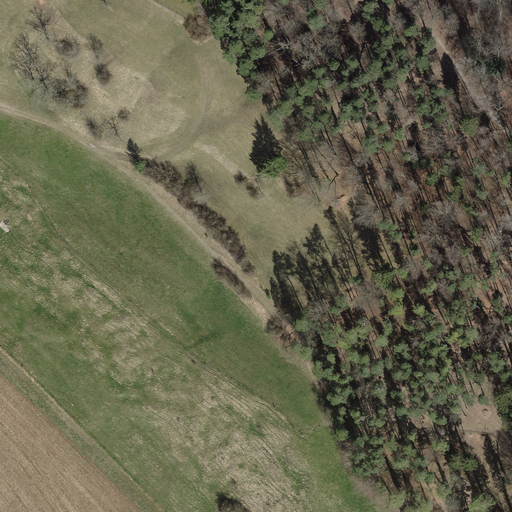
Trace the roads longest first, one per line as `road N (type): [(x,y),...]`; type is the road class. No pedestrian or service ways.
road 1 (track): [(0,107),(65,130),(136,177),(280,319)]
road 2 (track): [(89,145),(146,161),(179,145),(205,98),(200,42)]
